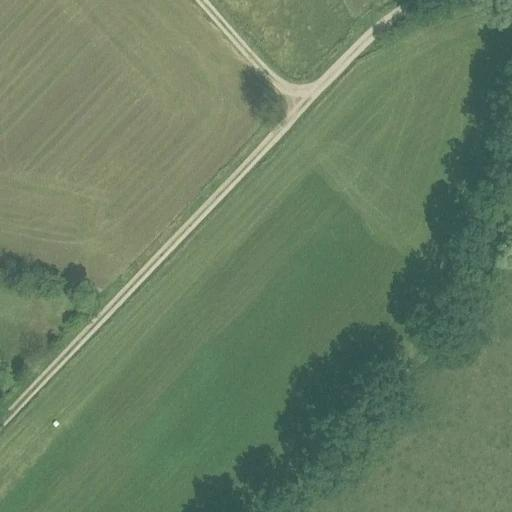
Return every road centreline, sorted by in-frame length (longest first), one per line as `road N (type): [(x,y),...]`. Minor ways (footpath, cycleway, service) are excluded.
road 1 (track): [(0,423),(301,107)]
road 2 (track): [(301,107),(419,0)]
road 3 (track): [(301,107),(202,0)]
